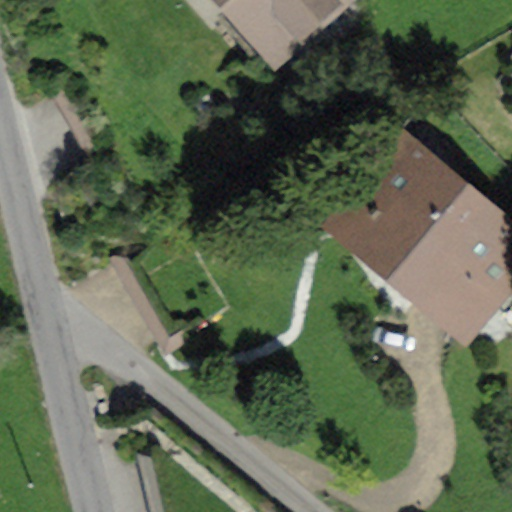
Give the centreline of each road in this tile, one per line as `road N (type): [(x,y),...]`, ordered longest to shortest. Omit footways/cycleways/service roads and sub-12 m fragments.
road 1 (residential): [(294,511),(45,319)]
road 2 (unclassified): [(45,319),(89,511)]
road 3 (unclassified): [(0,130),(45,319)]
